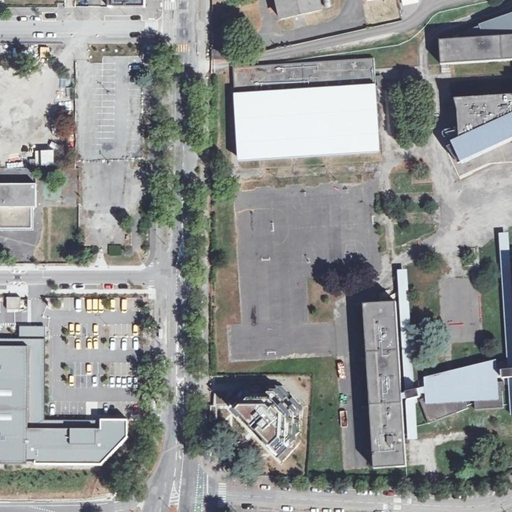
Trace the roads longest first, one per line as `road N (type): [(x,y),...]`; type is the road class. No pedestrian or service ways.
road 1 (unclassified): [(181,493),(462,511)]
road 2 (tertiary): [(181,274),(185,24)]
road 3 (residential): [(185,24),(0,26)]
road 4 (unclassified): [(0,274),(181,274)]
road 5 (tertiary): [(178,437),(181,274)]
